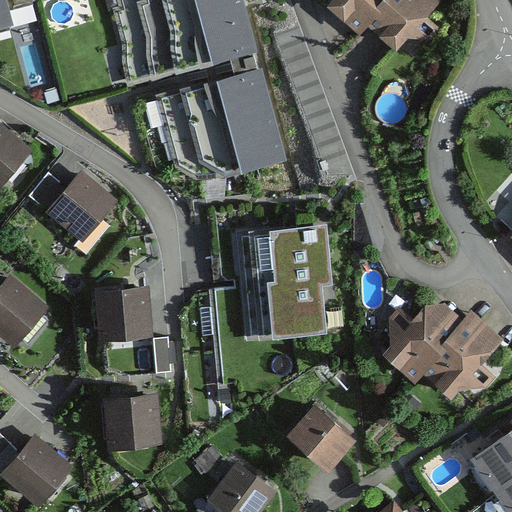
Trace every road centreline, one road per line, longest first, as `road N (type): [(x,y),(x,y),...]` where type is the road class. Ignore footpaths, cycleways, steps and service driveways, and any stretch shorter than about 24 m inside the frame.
road 1 (residential): [(479,255),(453,280),(407,263),(391,243),(301,0)]
road 2 (residential): [(173,314),(169,231),(154,202),(0,95)]
road 3 (residential): [(511,40),(465,93),(450,135),(449,181),(479,255)]
